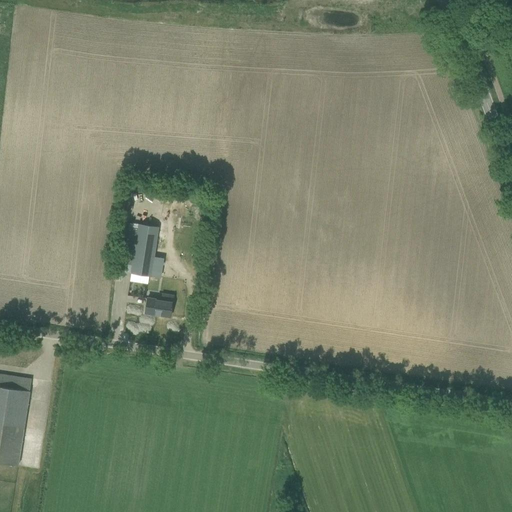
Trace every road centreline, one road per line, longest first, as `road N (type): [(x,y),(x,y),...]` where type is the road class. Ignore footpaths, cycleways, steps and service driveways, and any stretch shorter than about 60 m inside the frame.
road 1 (unclassified): [(511,403),(0,326)]
road 2 (tertiary): [(511,175),(444,0)]
